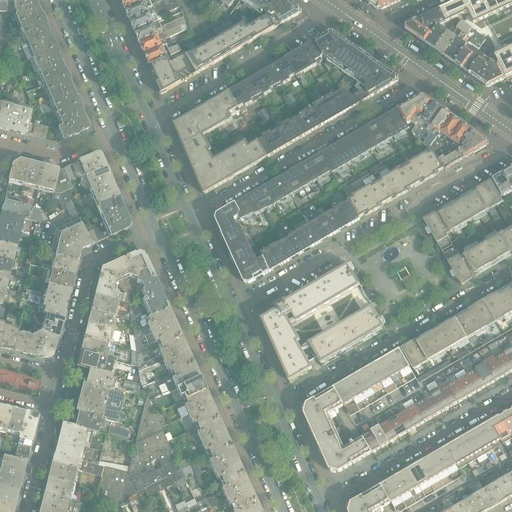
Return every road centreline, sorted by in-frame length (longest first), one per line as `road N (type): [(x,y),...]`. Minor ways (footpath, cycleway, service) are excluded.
road 1 (residential): [(240,309),(402,219),(511,146)]
road 2 (tertiary): [(157,231),(284,511)]
road 3 (residential): [(427,71),(194,212)]
road 4 (residential): [(511,269),(279,401)]
road 5 (residential): [(321,502),(511,394)]
road 6 (residential): [(154,116),(331,5)]
road 7 (residential): [(59,375),(91,263),(157,231)]
road 8 (tertiary): [(57,0),(116,131)]
road 9 (tertiary): [(154,116),(101,0)]
